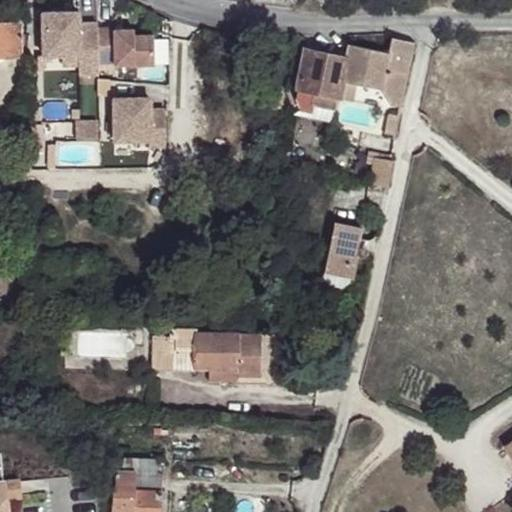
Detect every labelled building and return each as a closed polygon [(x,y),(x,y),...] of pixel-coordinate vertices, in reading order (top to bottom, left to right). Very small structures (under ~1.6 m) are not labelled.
[(78,13),(42,14),(43,56),(62,56),(78,55),(79,65),(79,75),(98,74),(98,64),(97,29),(97,24),(79,25),(78,13)] [(0,23),(0,57),(20,57),(20,46),(25,46),(24,35),(20,35),(19,23),(0,23)] [(97,29),(98,64),(114,64),(114,66),(154,65),(153,36),(134,36),(134,30),(114,31),(113,28),(97,29)] [(346,58),(306,50),(296,99),(300,110),(312,113),(313,105),(335,109),(338,110),(340,99),(344,82),(382,91),(390,105),(400,107),(414,43),(391,38),(388,53),(349,45),(346,58)] [(78,55),(62,56),(62,66),(79,65),(78,55)] [(98,79),(99,85),(99,96),(109,96),(109,80),(98,79)] [(344,82),(340,99),(353,101),(356,85),(344,82)] [(149,99),(113,100),(115,142),(150,141),(150,147),(165,147),(164,109),(149,110),(149,99)] [(26,109),(26,100),(15,100),(15,109),(26,109)] [(385,134),(396,136),(399,116),(389,114),(385,134)] [(99,124),(76,124),(76,139),(100,139),(99,124)] [(368,151),(366,162),(374,164),(375,158),(390,161),(390,155),(368,151)] [(393,161),(390,161),(375,158),(370,184),(387,188),(393,161)] [(359,238),(361,228),(334,222),(323,276),(321,278),(320,280),(322,285),(325,286),(328,285),(341,288),(345,290),(348,289),(350,288),(350,279),(353,279),(358,257),(360,258),(364,257),(367,253),(367,250),(364,246),(365,240),(359,238)] [(170,339),(152,339),(152,369),(210,370),(209,381),(221,382),(221,370),(237,370),(237,377),(260,377),(261,336),(197,335),(197,331),(170,330),(170,339)] [(221,370),(221,382),(237,382),(237,377),(237,370),(221,370)] [(122,475),(116,474),(115,491),(113,491),(111,511),(159,511),(162,460),(123,458),(122,475)] [(0,511),(6,511),(5,499),(20,498),(18,481),(2,483),(1,479),(0,478),(0,511)]
